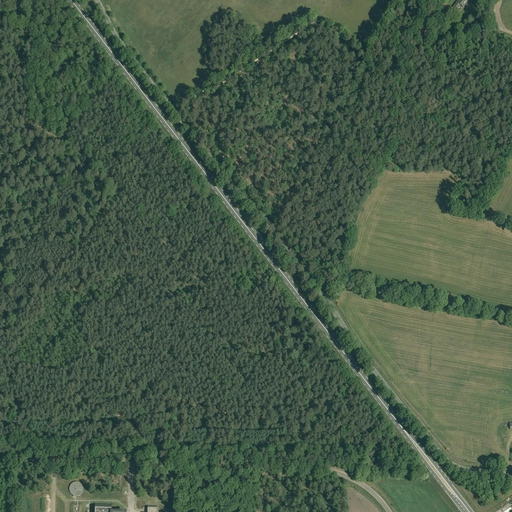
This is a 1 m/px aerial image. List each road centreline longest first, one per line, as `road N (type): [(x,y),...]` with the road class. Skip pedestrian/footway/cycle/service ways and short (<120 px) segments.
road 1 (unclassified): [(511,480),(445,459),(297,256),(137,65),(96,0)]
road 2 (primary): [(399,424),(71,0)]
road 3 (track): [(0,357),(252,418),(308,394),(367,454),(368,465),(350,478)]
road 4 (unclassified): [(389,511),(367,488),(317,467),(124,462)]
road 5 (track): [(0,458),(124,462)]
